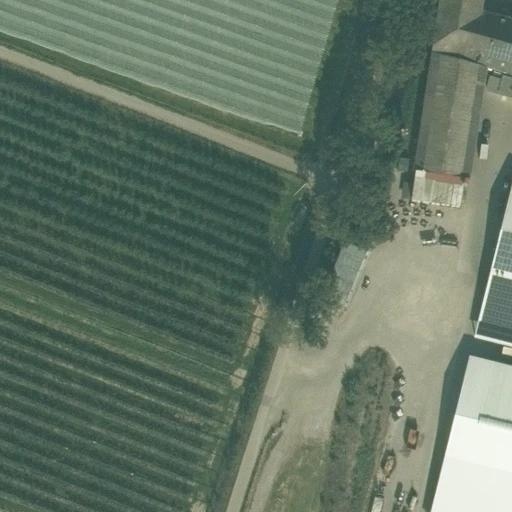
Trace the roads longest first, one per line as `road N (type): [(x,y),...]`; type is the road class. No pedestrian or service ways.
road 1 (unclassified): [(226,511),(390,0)]
road 2 (track): [(0,60),(331,184)]
